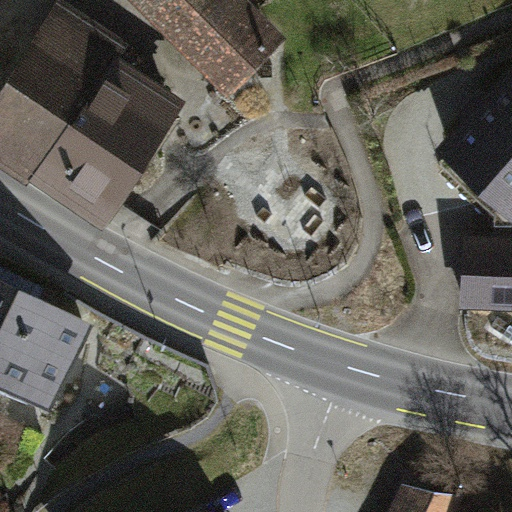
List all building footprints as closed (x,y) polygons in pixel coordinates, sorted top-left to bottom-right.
[(231,0),(153,0),(232,78),(271,39),(231,0)] [(44,25),(0,91),(0,138),(106,208),(172,108),(151,95),(161,79),(142,67),(139,72),(127,63),(120,74),(44,25)] [(511,78),(450,146),(511,203),(511,78)] [(511,304),(511,240),(469,238),(465,302),(511,304)] [(0,386),(5,376),(44,396),(83,320),(31,294),(37,281),(6,265),(0,276),(0,386)] [(438,511),(453,511),(461,497),(406,485),(398,503),(438,511)] [(438,511),(398,503),(393,511),(438,511)]
